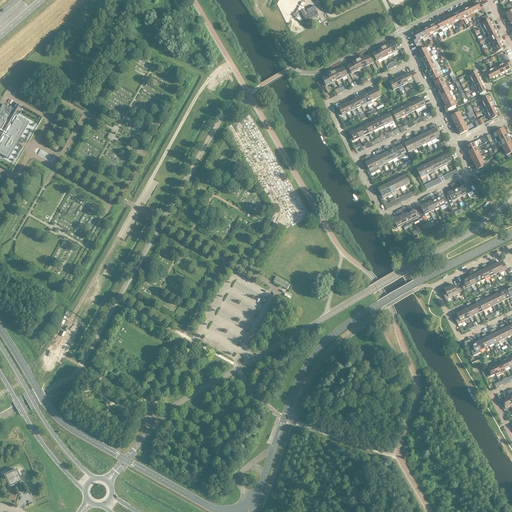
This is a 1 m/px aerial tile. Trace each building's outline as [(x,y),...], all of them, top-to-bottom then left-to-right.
[(477,3),(472,6),(476,13),(480,10),(481,12),(484,11),(482,5),(479,7),(477,3)] [(318,16),(313,5),(306,9),(308,14),(303,17),(306,22),(308,21),(318,16)] [(476,13),(472,6),(467,8),(471,15),(476,13)] [(472,17),(471,15),(467,8),(462,10),(466,18),(467,20),(472,17)] [(460,10),(457,12),(461,20),(466,18),(462,10),(460,11),(460,10)] [(461,20),(457,12),(454,13),(455,14),(453,15),(456,22),(461,20)] [(456,22),(453,15),(448,17),(451,25),(456,22)] [(451,25),(448,17),(443,20),(446,27),(451,25)] [(491,24),(488,19),(479,24),(481,29),(491,24)] [(446,27),(443,20),(438,22),(442,30),(446,27)] [(433,24),(437,32),(438,34),(443,32),(442,30),(438,22),(436,23),(435,22),(433,24)] [(437,32),(433,24),(430,25),(430,26),(428,27),(432,34),(437,32)] [(493,29),(491,24),(481,29),(484,34),(493,29)] [(432,34),(428,27),(423,29),(427,37),(432,34)] [(427,37),(423,29),(419,32),(422,39),(427,37)] [(496,34),(493,29),(484,34),(486,39),(488,38),(496,34)] [(422,39),(419,32),(414,34),(415,38),(413,39),(415,45),(418,43),(417,41),(422,39)] [(498,39),(496,34),(488,38),(491,43),(498,39)] [(500,44),(498,39),(491,43),(488,44),(491,49),(493,47),(500,44)] [(394,43),(388,45),(392,54),(397,52),(400,58),(402,57),(399,49),(397,50),(394,43)] [(503,49),(500,44),(493,47),(496,53),(503,49)] [(388,45),(383,47),(387,56),(392,54),(388,45)] [(387,56),(383,47),(377,50),(378,51),(378,50),(382,59),(387,56)] [(419,51),(421,56),(428,52),(426,47),(419,51)] [(378,50),(378,51),(372,53),(376,60),(374,61),(378,68),(381,67),(378,61),(382,59),(378,50)] [(430,51),(428,52),(421,56),(423,61),(433,56),(430,51)] [(369,55),(363,58),(367,66),(371,64),(374,70),(377,69),(373,61),(372,62),(369,55)] [(435,61),(433,56),(423,61),(426,66),(433,62),(435,61)] [(363,57),(357,60),(362,69),(367,66),(363,58),(363,57)] [(510,64),(508,59),(505,60),(505,62),(501,64),(504,72),(509,69),(508,66),(510,64)] [(362,69),(357,60),(352,62),(352,63),(353,63),(357,71),(362,69)] [(435,67),(433,62),(426,66),(428,71),(435,67)] [(353,63),(352,63),(347,66),(350,73),(349,73),(353,81),(355,80),(352,73),(357,71),(353,63)] [(504,72),(501,64),(496,67),(499,74),(504,72)] [(438,72),(435,67),(428,71),(430,75),(438,72)] [(499,74),(496,67),(491,69),(495,76),(499,74)] [(343,68),(338,70),(342,79),(346,76),(349,83),(352,81),(348,74),(347,74),(343,68)] [(337,69),(332,72),(337,81),(342,79),(338,70),(337,69)] [(495,76),(491,69),(486,71),(485,69),(482,71),(485,77),(488,75),(489,79),(495,76)] [(337,81),(332,72),(327,75),(331,84),(337,81)] [(440,77),(438,72),(430,75),(433,80),(440,77)] [(468,75),(471,80),(478,77),(475,72),(468,75)] [(409,73),(404,75),(408,83),(413,81),(409,73)] [(327,75),(322,78),(325,85),(324,86),(327,93),(330,92),(327,86),(331,84),(327,75)] [(408,83),(404,75),(399,78),(403,86),(408,83)] [(479,79),(478,77),(471,80),(473,85),(481,81),(480,78),(479,79)] [(403,86),(399,78),(394,80),(398,88),(403,86)] [(434,82),(436,87),(444,83),(442,78),(434,82)] [(398,88),(394,80),(389,82),(393,90),(398,88)] [(483,84),(481,81),(473,85),(475,90),(483,86),(482,84),(483,84)] [(446,82),(444,83),(436,87),(438,91),(449,86),(446,82)] [(451,91),(449,86),(438,91),(440,96),(449,92),(451,91)] [(485,91),(483,86),(475,90),(478,95),(485,91)] [(377,88),(372,91),(376,99),(381,96),(377,88)] [(376,99),(372,91),(367,93),(371,101),(376,99)] [(451,96),(449,92),(440,96),(443,100),(451,96)] [(372,104),(371,101),(367,93),(362,96),(366,104),(367,106),(372,104)] [(366,104),(362,96),(357,98),(361,106),(366,104)] [(453,101),(451,96),(443,100),(445,105),(453,101)] [(480,100),(483,105),(490,101),(488,96),(480,100)] [(361,106),(357,98),(352,100),(356,108),(361,106)] [(421,98),(416,100),(420,108),(425,106),(421,98)] [(356,108),(352,100),(348,103),(352,111),(356,108)] [(420,108),(416,100),(411,103),(415,111),(420,108)] [(456,106),(453,101),(445,105),(447,110),(456,106)] [(492,106),(490,101),(483,105),(481,106),(483,111),(485,110),(492,106)] [(352,111),(348,103),(343,105),(347,113),(352,111)] [(415,111),(411,103),(407,105),(410,113),(415,111)] [(16,112),(3,104),(0,109),(0,154),(8,159),(29,122),(14,114),(16,112)] [(347,113),(343,105),(338,108),(342,116),(347,113)] [(410,113),(407,105),(402,107),(406,115),(410,113)] [(495,111),(492,106),(485,110),(488,115),(495,111)] [(406,115),(402,107),(397,110),(401,118),(406,115)] [(401,118),(397,110),(392,112),(396,120),(401,118)] [(497,116),(495,111),(488,115),(490,120),(497,116)] [(461,117),(459,112),(450,116),(453,121),(461,117)] [(389,113),(384,116),(389,126),(394,124),(389,113)] [(389,126),(384,116),(379,118),(383,126),(384,129),(389,126)] [(463,121),(461,117),(453,121),(455,125),(463,121)] [(383,126),(379,118),(375,121),(378,129),(383,126)] [(378,129),(375,121),(370,123),(374,131),(378,129)] [(466,126),(463,121),(455,125),(457,130),(466,126)] [(374,131),(370,123),(365,126),(369,133),(374,131)] [(369,133),(365,126),(360,128),(364,136),(369,133)] [(468,131),(466,126),(457,130),(460,135),(468,131)] [(365,138),(364,136),(360,128),(355,130),(359,138),(360,140),(365,138)] [(436,128),(431,131),(435,139),(440,137),(436,128)] [(495,132),(497,137),(505,133),(503,128),(495,132)] [(359,138),(355,130),(350,133),(354,141),(359,138)] [(435,139),(431,131),(427,133),(431,141),(435,139)] [(431,141),(427,133),(422,135),(426,143),(431,141)] [(508,137),(505,133),(497,137),(495,138),(497,143),(499,142),(508,137)] [(426,143),(422,135),(418,137),(422,146),(426,143)] [(422,146),(418,137),(413,140),(417,148),(422,146)] [(510,142),(508,137),(499,142),(502,146),(510,142)] [(417,148),(413,140),(408,142),(413,150),(417,148)] [(413,150),(408,142),(404,144),(408,152),(413,150)] [(476,142),(474,143),(465,147),(468,151),(478,146),(476,142)] [(511,146),(510,142),(502,146),(504,151),(511,146)] [(407,156),(402,145),(397,147),(402,158),(407,156)] [(479,146),(478,146),(468,151),(470,156),(478,152),(481,151),(479,146)] [(402,158),(397,147),(393,150),(397,158),(398,160),(402,158)] [(397,158),(393,150),(388,152),(392,160),(397,158)] [(392,160),(388,152),(383,154),(388,162),(392,160)] [(481,157),(478,152),(470,156),(472,161),(481,157)] [(389,164),(388,162),(383,154),(379,156),(383,165),(384,167),(389,164)] [(453,162),(449,154),(444,156),(448,164),(453,162)] [(383,165),(379,156),(374,159),(378,167),(383,165)] [(448,164),(444,156),(439,158),(443,167),(448,164)] [(483,161),(481,157),(472,161),(474,165),(483,161)] [(443,167),(439,158),(435,161),(440,171),(444,169),(443,167)] [(378,167),(374,159),(370,161),(375,172),(380,170),(378,167)] [(485,160),(483,161),(474,165),(477,170),(480,168),(481,171),(489,167),(485,160)] [(375,172),(370,161),(365,163),(370,174),(375,172)] [(440,171),(435,161),(430,163),(435,173),(440,171)] [(435,173),(430,163),(426,165),(430,173),(431,176),(435,173)] [(430,173),(426,165),(421,167),(425,176),(430,173)] [(425,176),(421,167),(416,170),(420,178),(425,176)] [(409,183),(405,175),(401,177),(405,186),(409,183)] [(405,186),(401,177),(396,180),(400,188),(405,186)] [(400,188),(396,180),(391,182),(395,190),(400,188)] [(473,186),(470,180),(467,182),(468,183),(463,186),(467,194),(472,191),(470,187),(473,186)] [(397,192),(395,190),(391,182),(387,184),(392,195),(397,192)] [(392,195),(387,184),(382,186),(386,195),(387,197),(392,195)] [(386,195),(382,186),(378,189),(383,199),(387,197),(386,195)] [(467,194),(463,186),(458,188),(462,196),(467,194)] [(462,196),(458,188),(453,191),(457,199),(462,196)] [(457,199),(453,191),(447,193),(448,194),(445,196),(449,204),(452,203),(452,201),(457,199)] [(448,205),(444,196),(441,198),(441,196),(436,199),(440,207),(445,205),(445,206),(448,205)] [(440,207),(436,199),(430,201),(435,210),(440,207)] [(435,210),(430,201),(425,204),(429,212),(435,210)] [(429,212),(425,204),(420,207),(418,208),(422,217),(425,216),(424,215),(429,212)] [(417,209),(414,210),(408,212),(414,223),(419,220),(418,219),(421,218),(417,209)] [(414,223),(408,212),(403,215),(407,223),(408,225),(414,223)] [(407,223),(403,215),(398,217),(402,226),(407,223)] [(402,226),(398,217),(393,220),(392,219),(390,220),(394,229),(397,227),(397,228),(402,226)] [(499,262),(495,264),(499,273),(498,273),(499,274),(507,270),(503,263),(500,264),(499,262)] [(485,264),(483,265),(489,277),(494,275),(490,267),(487,268),(485,264)] [(499,273),(495,264),(490,267),(494,275),(498,273),(499,273)] [(489,277),(483,265),(482,266),(484,270),(481,271),(485,279),(489,277)] [(476,268),(474,269),(480,282),(485,279),(481,271),(478,272),(476,268)] [(480,282),(474,269),(472,270),(474,274),(472,276),(476,284),(480,282)] [(476,284),(472,276),(467,278),(471,286),(476,284)] [(276,277),(273,282),(282,287),(287,290),(290,284),(276,277)] [(471,286),(467,278),(462,280),(463,282),(460,284),(464,291),(472,287),(471,286)] [(453,285),(449,287),(453,296),(461,292),(458,285),(455,287),(453,285)] [(453,296),(449,287),(444,289),(445,291),(442,293),(445,300),(453,296)] [(499,293),(497,289),(496,290),(501,302),(506,300),(502,291),(499,293)] [(511,297),(507,289),(502,291),(506,300),(510,297),(511,297)] [(501,302),(496,290),(494,291),(496,295),(493,296),(497,304),(501,302)] [(488,293),(486,294),(492,306),(497,304),(493,296),(490,297),(488,293)] [(492,306),(486,294),(485,295),(486,299),(484,300),(488,309),(492,306)] [(479,298),(477,299),(483,311),(488,309),(484,300),(481,302),(479,298)] [(483,311),(477,299),(475,300),(477,304),(475,305),(478,313),(483,311)] [(470,302),(468,303),(474,315),(478,313),(475,305),(472,306),(470,302)] [(474,315),(468,303),(466,304),(468,308),(465,309),(469,318),(474,315)] [(469,318),(465,309),(461,312),(465,320),(469,318)] [(465,320),(461,312),(456,314),(457,316),(454,318),(457,325),(466,321),(465,320)] [(503,324),(502,325),(507,337),(511,334),(508,327),(505,328),(503,324)] [(507,337),(502,325),(500,326),(502,330),(499,331),(503,339),(507,337)] [(494,329),(492,330),(499,344),(504,342),(503,339),(499,331),(496,333),(494,329)] [(499,344),(492,330),(490,331),(492,335),(490,336),(494,344),(495,346),(499,344)] [(485,333),(483,334),(489,346),(494,344),(490,336),(487,337),(485,333)] [(489,346),(483,334),(481,335),(483,339),(481,340),(484,348),(489,346)] [(484,348),(481,340),(476,343),(480,351),(484,348)] [(480,351),(476,343),(471,345),(472,347),(469,349),(473,356),(481,352),(480,351)] [(509,367),(505,358),(500,361),(501,363),(505,369),(509,367)] [(501,363),(497,365),(501,374),(506,371),(505,369),(501,363)] [(486,368),(487,371),(485,372),(488,377),(495,374),(492,368),(492,367),(491,365),(486,368)] [(501,374),(497,365),(492,367),(492,368),(495,374),(496,376),(501,374)] [(501,397),(498,398),(504,410),(510,407),(509,405),(506,399),(503,400),(501,397)] [(17,470),(5,475),(9,484),(8,484),(10,487),(14,485),(20,482),(22,481),(20,478),(21,478),(17,470)]
